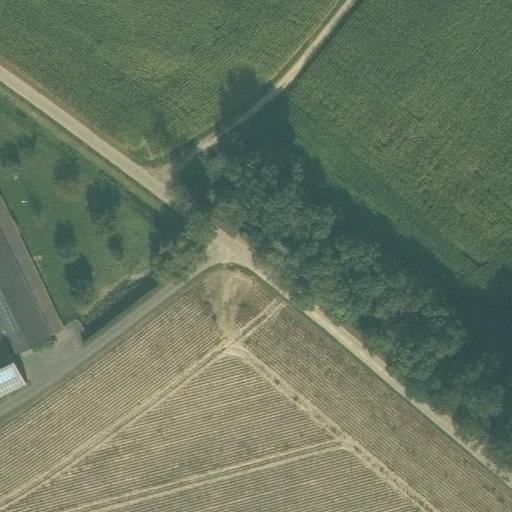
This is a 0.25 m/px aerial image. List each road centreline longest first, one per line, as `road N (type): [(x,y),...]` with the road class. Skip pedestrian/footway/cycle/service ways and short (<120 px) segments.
road 1 (unclassified): [(511,475),(147,178),(0,72)]
road 2 (track): [(147,178),(283,87),(355,0)]
